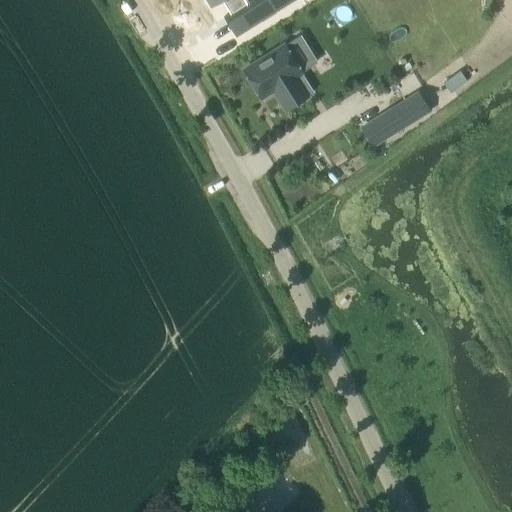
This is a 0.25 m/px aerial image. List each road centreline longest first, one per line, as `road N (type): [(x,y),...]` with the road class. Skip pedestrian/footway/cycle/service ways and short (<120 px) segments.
road 1 (unclassified): [(393,511),(126,0)]
road 2 (track): [(511,128),(458,179),(449,206),(511,326)]
